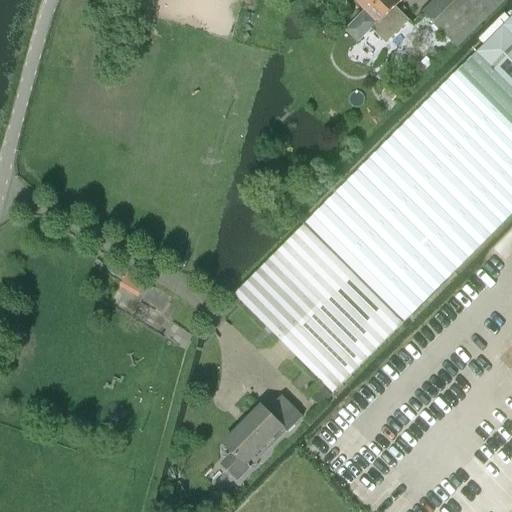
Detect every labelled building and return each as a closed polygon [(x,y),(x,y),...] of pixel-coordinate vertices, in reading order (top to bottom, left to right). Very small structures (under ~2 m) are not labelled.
[(385,43),(407,22),(394,9),(392,10),(382,0),(356,0),(378,23),(371,30),(385,43)] [(382,0),(392,10),(394,9),(402,0),(382,0)] [(435,0),(422,13),(456,49),(505,0),(435,0)] [(333,394),(466,260),(493,234),(503,224),(511,216),(511,214),(511,16),(481,48),(371,158),(234,296),(333,394)] [(287,433),(302,417),(282,397),(266,412),(261,407),(224,444),(233,453),(222,465),(237,480),(249,468),(246,464),(282,428),(287,433)]
